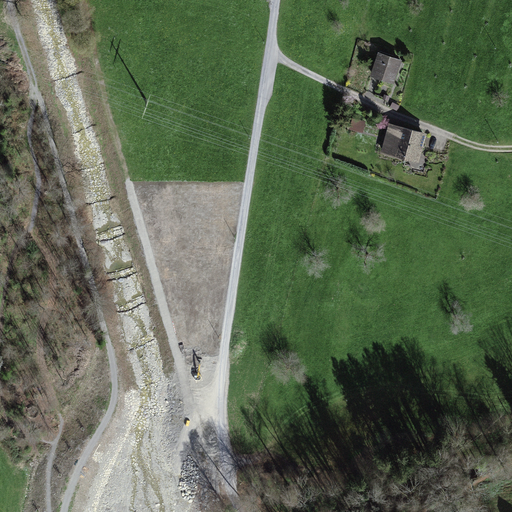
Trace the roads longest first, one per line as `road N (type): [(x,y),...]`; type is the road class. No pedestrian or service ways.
road 1 (track): [(6,0),(33,80),(24,110),(30,198),(0,302)]
road 2 (track): [(230,492),(217,422),(244,214)]
road 3 (track): [(511,152),(493,153),(373,109),(269,53)]
road 4 (residential): [(244,214),(277,0)]
